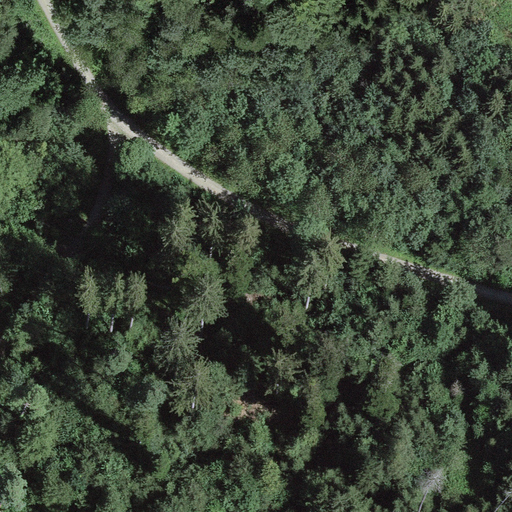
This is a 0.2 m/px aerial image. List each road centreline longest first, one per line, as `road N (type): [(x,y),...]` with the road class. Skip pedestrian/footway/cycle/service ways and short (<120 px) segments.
road 1 (track): [(44,0),(119,137),(220,191),(403,263),(511,294)]
road 2 (track): [(0,351),(80,240),(119,137)]
